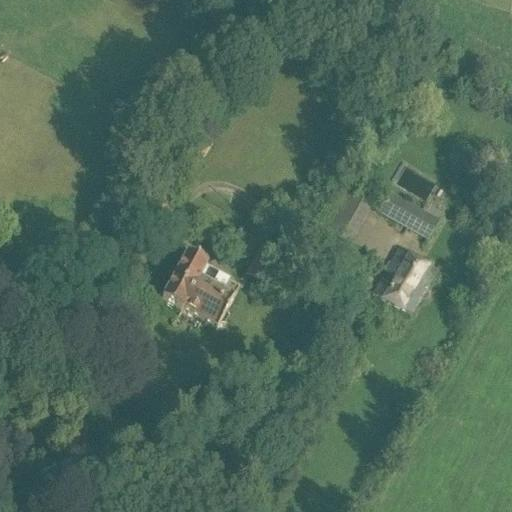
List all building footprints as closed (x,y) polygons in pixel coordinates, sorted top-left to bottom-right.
[(436,211),(446,193),(414,175),(404,194),(436,211)] [(138,218),(161,232),(186,193),(162,179),(138,218)] [(371,208),(344,193),(317,242),(343,257),(371,208)] [(388,193),(376,215),(428,243),(439,221),(388,193)] [(279,258),(263,249),(246,278),(262,287),(279,258)] [(372,297),(411,319),(437,273),(398,252),(372,297)] [(229,285),(204,271),(206,269),(185,257),(159,303),(180,315),(181,313),(216,333),(219,328),(224,328),(227,321),(225,316),(239,291),(228,286),(229,285)]
